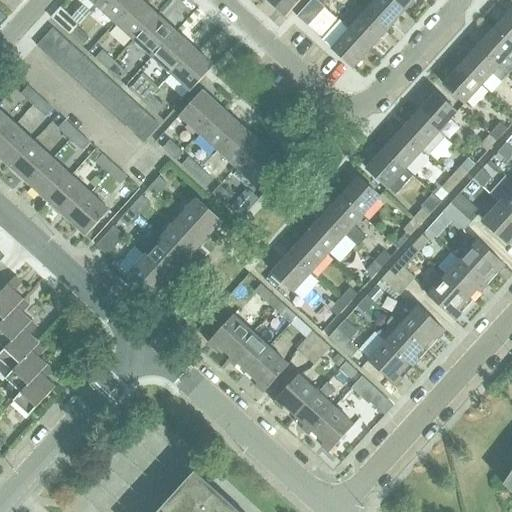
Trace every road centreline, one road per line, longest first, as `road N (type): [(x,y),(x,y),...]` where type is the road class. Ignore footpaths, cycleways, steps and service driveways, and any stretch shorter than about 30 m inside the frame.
road 1 (residential): [(327,511),(511,309)]
road 2 (residential): [(327,511),(139,340)]
road 3 (tertiary): [(0,507),(103,394),(139,340)]
road 4 (residential): [(457,0),(453,15),(363,106),(340,112)]
road 5 (residential): [(340,112),(217,0)]
road 6 (tertiary): [(139,340),(33,241)]
